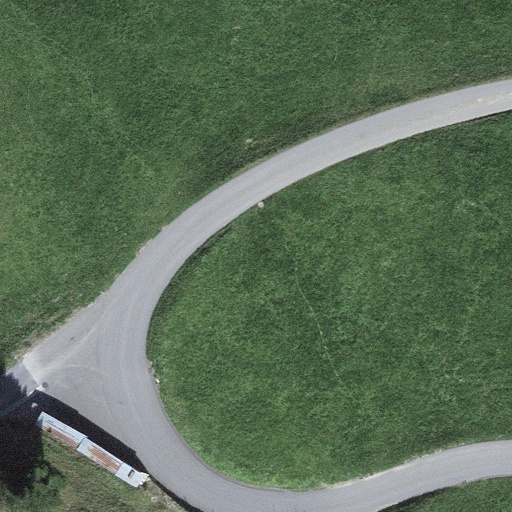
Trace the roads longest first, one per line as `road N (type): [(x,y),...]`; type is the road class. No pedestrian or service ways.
road 1 (residential): [(511,97),(295,163),(203,222),(147,274),(125,327),(122,373),(153,441),(188,480),(242,511)]
road 2 (residential): [(329,511),(434,473),(511,460)]
road 3 (track): [(122,373),(53,345),(0,390)]
